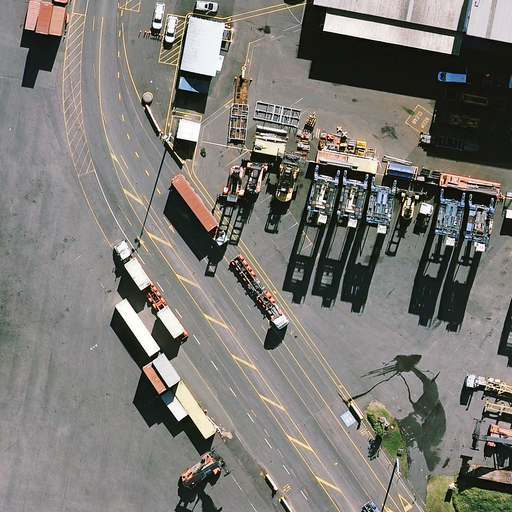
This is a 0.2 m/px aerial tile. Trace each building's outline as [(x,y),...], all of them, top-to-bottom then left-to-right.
[(511,0),(308,0),(308,6),(327,9),(459,32),(459,36),(463,36),(511,44),(511,0)] [(459,32),(327,9),(322,33),(459,57),(463,36),(459,36),(459,32)] [(227,24),(192,18),(183,72),(217,78),(227,24)] [(300,143),(298,140),(277,111),(247,132),(277,175),(266,182),(287,211),(297,204),(323,241),(354,219),(300,143)] [(511,206),(511,173),(503,167),(453,131),(380,235),(454,288),(511,206)] [(391,253),(382,246),(363,232),(328,279),(393,327),(428,280),(391,253)]
